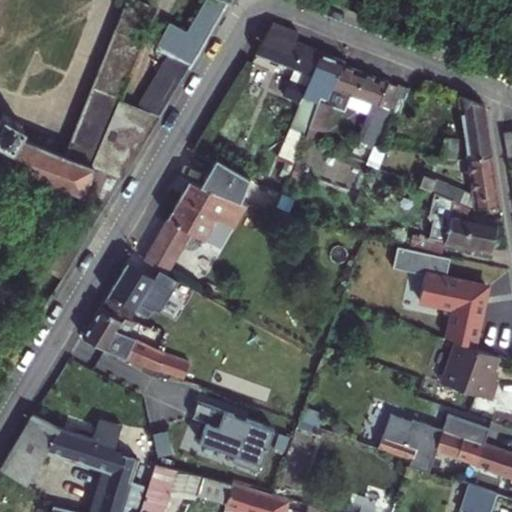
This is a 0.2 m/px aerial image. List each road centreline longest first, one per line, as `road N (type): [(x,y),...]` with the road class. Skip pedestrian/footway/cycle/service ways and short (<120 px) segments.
road 1 (residential): [(487,89),(258,4),(0,429)]
road 2 (residential): [(487,89),(511,238)]
